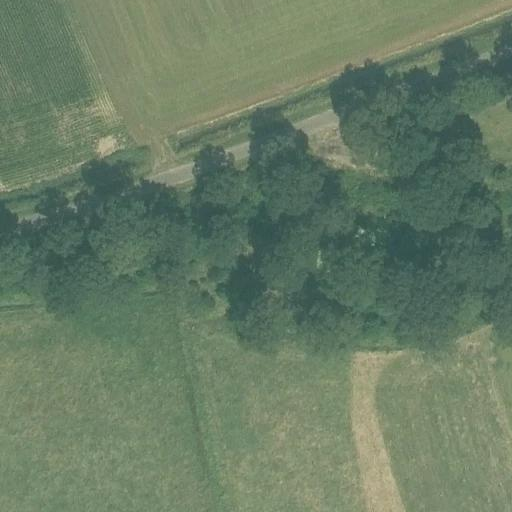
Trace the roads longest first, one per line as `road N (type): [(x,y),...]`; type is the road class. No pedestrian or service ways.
road 1 (unclassified): [(0,230),(88,206),(511,47)]
road 2 (track): [(511,199),(260,142)]
